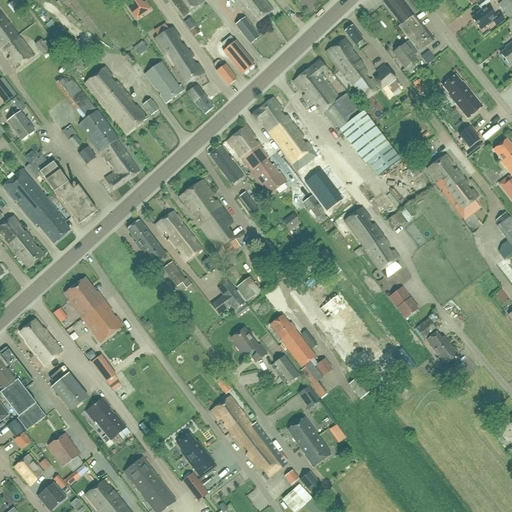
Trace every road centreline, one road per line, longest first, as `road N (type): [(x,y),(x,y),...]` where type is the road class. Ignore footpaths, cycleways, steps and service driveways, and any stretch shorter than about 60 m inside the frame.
road 1 (tertiary): [(0,321),(349,0)]
road 2 (unclassified): [(511,115),(419,0)]
